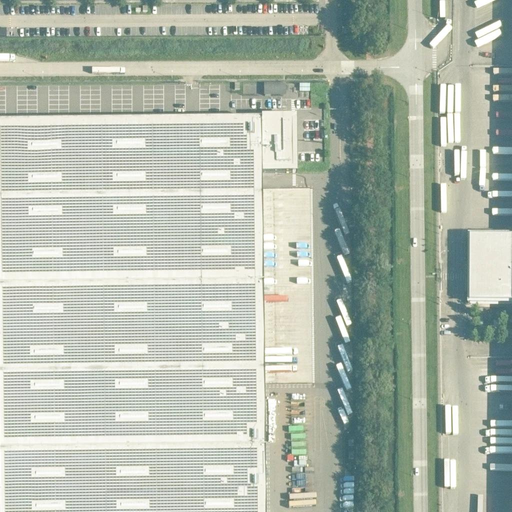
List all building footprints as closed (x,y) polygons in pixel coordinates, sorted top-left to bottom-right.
[(287,96),(288,84),(266,84),(265,95),(287,96)] [(321,110),(303,110),(303,134),(322,134),(321,110)] [(0,126),(0,511),(265,511),(261,172),(292,172),(292,123),(261,123),(0,126)] [(322,136),(303,137),(304,161),(322,160),(322,136)] [(511,239),(471,239),(471,272),(511,272),(511,239)] [(511,304),(511,272),(471,272),(471,304),(511,304)]
